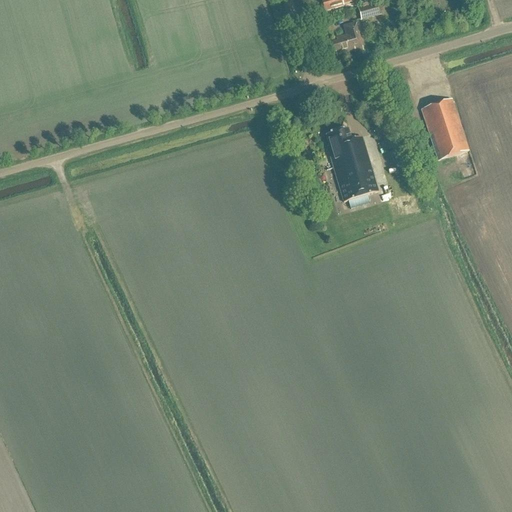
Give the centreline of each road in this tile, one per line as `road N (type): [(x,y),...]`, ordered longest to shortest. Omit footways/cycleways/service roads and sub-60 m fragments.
road 1 (unclassified): [(0,175),(313,86)]
road 2 (unclassified): [(313,86),(511,29)]
